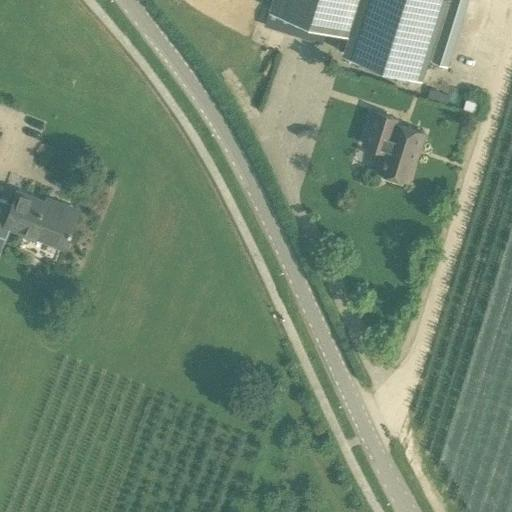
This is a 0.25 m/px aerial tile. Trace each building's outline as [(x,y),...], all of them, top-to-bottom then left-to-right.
[(272,0),(269,11),(348,35),(342,55),(421,79),(427,58),(445,0),(272,0)] [(467,0),(445,0),(427,58),(447,64),(467,0)] [(430,88),(427,98),(448,105),(451,95),(430,88)] [(424,135),(394,125),(396,120),(372,113),(362,146),(382,152),(376,172),(407,182),(415,159),(416,159),(424,135)] [(63,250),(77,214),(56,206),(55,209),(16,194),(4,227),(63,250)]
